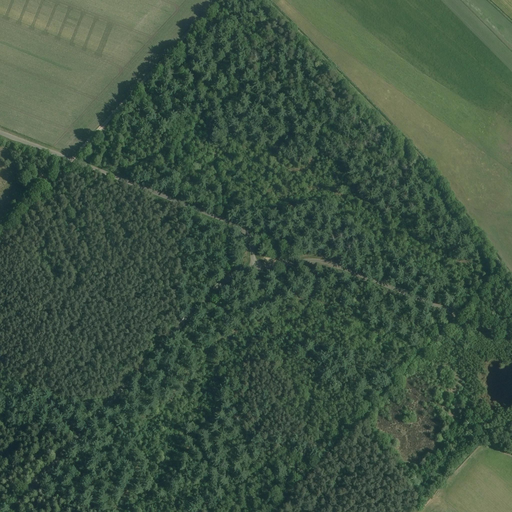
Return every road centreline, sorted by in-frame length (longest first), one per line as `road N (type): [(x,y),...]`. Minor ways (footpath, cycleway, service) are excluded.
road 1 (track): [(265,0),(408,149),(498,264),(273,511)]
road 2 (unclassified): [(8,511),(217,286),(256,267)]
road 3 (track): [(0,239),(217,0)]
road 4 (unclassified): [(256,267),(240,227),(0,131)]
road 5 (unclassified): [(511,333),(324,261),(256,267)]
road 6 (track): [(227,221),(182,38)]
